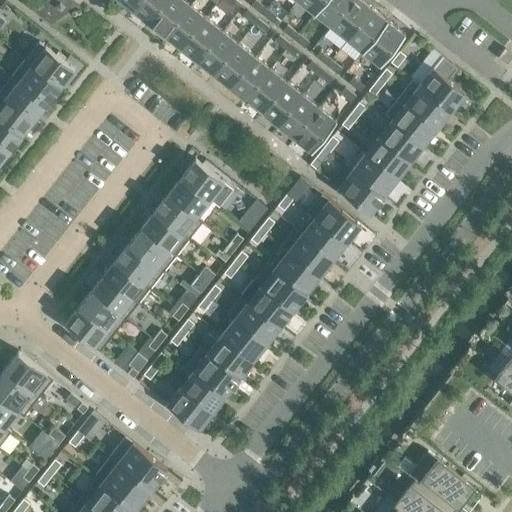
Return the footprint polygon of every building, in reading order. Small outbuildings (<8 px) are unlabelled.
[(121,0),(133,9),(140,0),(121,0)] [(166,0),(140,0),(133,9),(149,22),(166,0)] [(166,35),(191,4),(185,0),(166,0),(149,22),(166,35)] [(253,0),(250,4),(261,13),(266,7),(256,0),(253,0)] [(299,0),(314,12),(323,0),(299,0)] [(323,0),(314,12),(330,25),(349,0),(323,0)] [(372,7),(363,0),(349,0),(330,25),(347,38),(372,7)] [(206,16),(191,4),(166,35),(181,47),(206,16)] [(277,16),(266,7),(261,13),(272,22),(277,16)] [(347,38),(362,50),(387,19),(387,18),(387,19),(372,7),(347,38)] [(243,15),(253,23),(258,17),(247,9),(243,15)] [(198,60),(223,29),(206,16),(181,47),(198,60)] [(269,26),(258,17),(253,23),(265,32),(269,26)] [(405,33),(387,19),(362,50),(380,64),(405,33)] [(282,30),(293,38),(298,33),(287,24),(282,30)] [(239,42),(223,29),(198,60),(214,73),(239,42)] [(309,41),(298,33),(293,38),(304,47),(309,41)] [(275,40),(285,48),(290,43),(279,34),(275,40)] [(39,41),(25,58),(60,86),(74,68),(45,45),(39,41)] [(231,86),(255,55),(239,42),(214,73),(231,86)] [(301,52),(290,43),(285,48),(297,57),(301,52)] [(511,52),(504,47),(498,56),(507,62),(511,55),(511,52)] [(315,56),(326,64),(331,59),(320,50),(315,56)] [(390,61),(397,66),(406,55),(399,50),(390,61)] [(412,77),(411,78),(451,109),(458,99),(459,100),(463,96),(462,95),(465,91),(448,78),(457,66),(442,54),(419,83),(412,77)] [(271,67),(255,55),(231,86),(246,98),(271,67)] [(46,103),(60,86),(25,58),(11,75),(46,103)] [(337,73),(342,67),(331,59),(326,64),(337,73)] [(307,65),(317,74),(322,68),(311,60),(307,65)] [(263,112),(287,81),(271,67),(246,98),(263,112)] [(377,78),(383,83),(392,72),(386,67),(377,78)] [(333,77),(322,68),(317,74),(328,82),(333,77)] [(11,75),(0,89),(0,90),(34,118),(46,103),(11,75)] [(348,82),(359,90),(363,85),(352,76),(348,82)] [(375,94),(383,83),(377,78),(368,89),(375,94)] [(451,109),(411,78),(398,94),(437,126),(445,116),(446,117),(449,113),(448,112),(451,109)] [(303,93),(287,81),(263,112),(278,124),(303,93)] [(356,95),(345,86),(340,92),(351,101),(356,95)] [(34,118),(0,90),(0,118),(21,135),(34,118)] [(278,124),(294,136),(319,105),(303,93),(278,124)] [(437,126),(398,94),(384,111),(424,143),(424,142),(423,141),(435,125),(437,126)] [(359,101),(350,112),(356,117),(365,106),(359,101)] [(319,105),(294,136),(311,150),(310,150),(311,151),(336,119),(319,105)] [(422,146),(421,146),(424,143),(384,111),(384,112),(391,118),(379,134),(411,159),(418,150),(419,150),(422,146)] [(348,128),(356,117),(350,112),(341,123),(348,128)] [(0,118),(0,142),(9,150),(21,135),(0,118)] [(410,160),(411,159),(379,134),(365,151),(397,176),(403,169),(401,168),(408,159),(410,160)] [(323,146),(330,151),(338,140),(332,135),(323,146)] [(0,161),(9,150),(0,142),(0,161)] [(321,162),(330,151),(323,146),(314,157),(321,162)] [(365,151),(352,168),(384,193),(391,184),(392,184),(396,180),(395,180),(397,176),(365,151)] [(232,187),(195,158),(181,176),(210,199),(218,205),(232,187)] [(370,211),(384,193),(352,168),(338,186),(370,211)] [(210,199),(181,176),(168,193),(203,220),(203,219),(197,215),(210,199)] [(295,182),(286,193),(292,198),(295,200),(308,183),(300,176),(295,182)] [(321,192),(320,193),(307,209),(346,241),(354,231),(355,231),(358,227),(357,227),(360,223),(321,192)] [(168,193),(154,210),(189,237),(203,220),(168,193)] [(284,209),(292,198),(286,193),(277,204),(284,209)] [(267,207),(261,202),(253,211),(260,216),(267,207)] [(294,225),(294,226),(333,257),(341,248),(342,248),(345,244),(344,244),(346,241),(307,209),(307,210),(314,216),(302,231),(294,225)] [(189,237),(154,210),(141,226),(176,254),(176,253),(170,248),(182,233),(188,238),(189,237)] [(268,216),(259,227),(266,232),(274,221),(268,216)] [(163,270),(176,254),(141,226),(128,242),(163,270)] [(320,274),(327,265),(328,265),(331,261),(333,257),(294,226),(280,243),(320,274)] [(257,243),(266,232),(259,227),(251,238),(257,243)] [(237,232),(229,241),(236,247),(243,237),(237,232)] [(219,249),(215,253),(225,260),(228,256),(236,247),(229,241),(222,251),(219,249)] [(128,242),(115,259),(150,287),(163,270),(128,242)] [(268,259),(267,260),(306,291),(307,291),(305,289),(317,274),(319,275),(320,274),(280,243),(280,244),(287,250),(275,265),(268,259)] [(241,249),(232,261),(239,266),(248,255),(241,249)] [(138,302),(150,287),(115,259),(103,274),(138,302)] [(305,295),(304,294),(306,291),(267,260),(253,277),(293,308),(300,299),(301,299),(305,295)] [(224,272),(230,277),(239,266),(232,261),(224,272)] [(207,269),(202,275),(209,280),(214,274),(207,269)] [(126,317),(138,302),(103,274),(91,289),(126,317)] [(204,287),(209,280),(202,275),(197,282),(204,287)] [(241,293),(240,294),(279,325),(287,316),(288,316),(291,312),(290,311),(293,308),(253,277),(253,278),(260,284),(248,299),(241,293)] [(206,294),(212,299),(221,288),(214,283),(206,294)] [(79,304),(114,332),(126,317),(91,289),(79,304)] [(203,311),(212,299),(206,294),(197,305),(203,311)] [(279,325),(240,294),(227,311),(266,342),(272,335),(270,334),(277,324),(279,326),(279,325)] [(182,301),(177,308),(183,313),(188,307),(182,301)] [(100,350),(114,332),(79,304),(65,322),(100,350)] [(178,319),(183,313),(177,308),(172,314),(178,319)] [(234,318),(221,334),(253,359),(260,349),(261,350),(264,346),(264,345),(266,342),(227,311),(226,312),(234,318)] [(179,328),(185,333),(194,322),(188,317),(179,328)] [(160,328),(153,338),(159,343),(167,334),(160,328)] [(176,344),(185,333),(179,328),(170,339),(176,344)] [(252,360),(253,359),(221,334),(208,350),(200,344),(200,345),(239,376),(242,379),(250,369),(247,366),(252,360)] [(154,349),(159,343),(153,338),(148,344),(154,349)] [(200,345),(186,362),(226,393),(239,376),(200,345)] [(53,377),(18,350),(4,368),(39,395),(53,377)] [(127,371),(133,376),(147,358),(138,351),(129,363),(132,365),(127,371)] [(161,351),(152,362),(158,367),(167,356),(161,351)] [(150,378),(158,367),(152,362),(143,373),(150,378)] [(186,363),(193,369),(181,385),(212,410),(220,400),(221,401),(224,397),(223,396),(226,393),(186,362),(186,363)] [(511,362),(498,380),(511,391),(511,362)] [(4,368),(0,372),(0,395),(24,414),(39,395),(4,368)] [(210,413),(212,410),(181,385),(167,402),(198,427),(207,417),(208,418),(211,414),(210,413)] [(83,411),(88,405),(71,391),(66,397),(83,411)] [(23,415),(24,414),(0,395),(0,422),(11,431),(11,430),(5,425),(17,410),(23,415)] [(86,418),(77,429),(83,434),(92,423),(86,418)] [(0,444),(11,431),(0,422),(0,444)] [(68,440),(75,445),(83,434),(77,429),(68,440)] [(57,430),(52,437),(59,442),(64,435),(57,430)] [(126,435),(110,455),(151,488),(167,467),(126,435)] [(54,448),(59,442),(52,437),(47,443),(54,448)] [(110,455),(94,475),(135,508),(145,495),(146,496),(149,491),(148,491),(151,488),(110,455)] [(54,458),(46,469),(52,474),(61,463),(54,458)] [(436,459),(417,483),(453,511),(465,511),(457,505),(471,487),(436,459)] [(32,463),(27,469),(34,474),(39,468),(32,463)] [(29,480),(34,474),(27,469),(22,475),(29,480)] [(43,485),(52,474),(46,469),(37,480),(43,485)] [(95,477),(80,496),(100,511),(131,511),(135,508),(94,475),(93,476),(95,477)] [(453,511),(417,483),(399,506),(406,511),(453,511)] [(8,493),(3,499),(10,505),(15,498),(8,493)] [(100,511),(80,496),(67,511),(100,511)] [(23,497),(14,508),(19,511),(21,511),(30,502),(23,497)] [(0,511),(3,511),(10,505),(3,499),(0,503),(0,511)]
